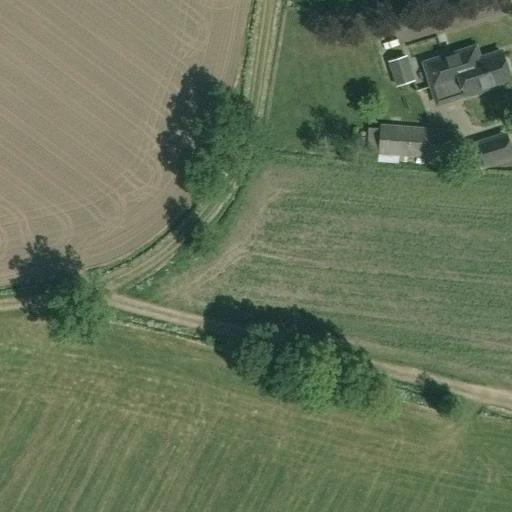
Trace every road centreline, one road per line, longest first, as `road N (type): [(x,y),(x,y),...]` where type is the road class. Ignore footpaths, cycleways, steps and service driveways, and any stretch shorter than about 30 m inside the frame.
road 1 (track): [(0,301),(104,293),(163,269),(197,235),(243,135),(263,0)]
road 2 (track): [(104,293),(135,308),(511,403)]
